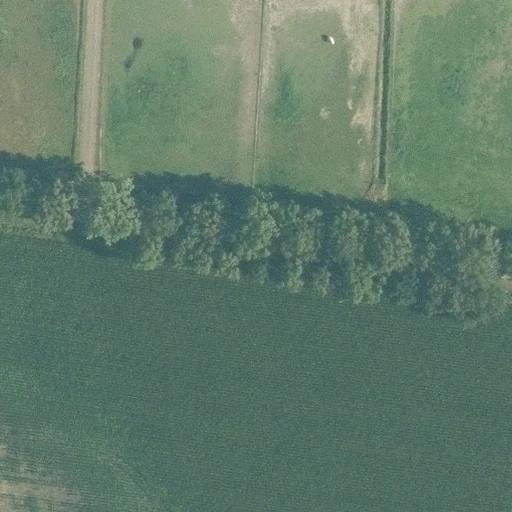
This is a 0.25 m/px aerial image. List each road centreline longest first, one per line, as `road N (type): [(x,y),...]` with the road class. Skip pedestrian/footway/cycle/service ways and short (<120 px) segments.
road 1 (unclassified): [(511,261),(0,202)]
road 2 (unknown): [(85,212),(97,0)]
